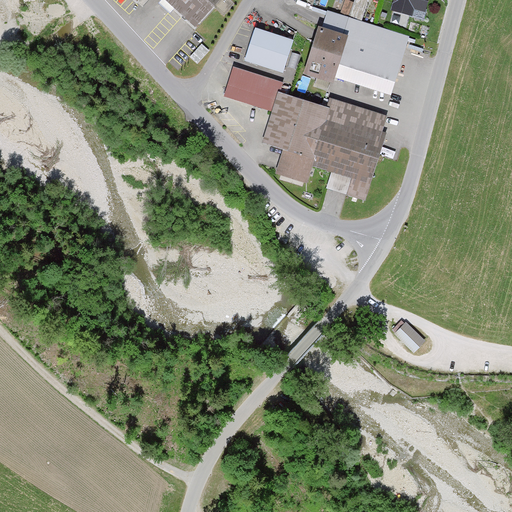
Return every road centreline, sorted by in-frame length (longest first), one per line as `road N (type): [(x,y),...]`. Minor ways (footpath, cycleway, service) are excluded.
road 1 (unclassified): [(386,241),(280,199),(97,0)]
road 2 (unclassified): [(187,511),(222,438),(356,288),(386,241)]
road 3 (track): [(0,328),(55,384),(196,485)]
road 4 (tertiary): [(386,241),(418,157),(457,0)]
road 5 (track): [(356,288),(444,334),(511,349)]
road 6 (track): [(385,309),(381,327),(396,352),(419,362),(441,363),(453,337)]
